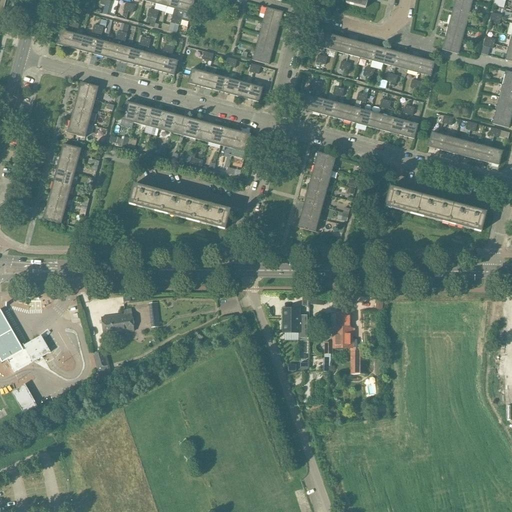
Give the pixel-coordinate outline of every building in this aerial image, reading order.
[(157,0),(156,5),(168,8),(170,0),(157,0)] [(170,0),(168,8),(167,14),(174,15),(174,16),(178,17),(178,18),(180,11),(182,0),(170,0)] [(192,14),(195,0),(182,0),(180,11),(178,18),(182,19),(182,21),(189,23),(191,14),(192,14)] [(347,0),(346,4),(365,9),(367,0),(347,0)] [(472,3),(462,0),(455,0),(453,11),(469,16),(472,3)] [(280,26),(283,12),(266,8),(263,21),(280,26)] [(155,29),(158,20),(160,12),(155,11),(153,19),(151,27),(155,29)] [(466,29),(469,16),(453,11),(449,24),(466,29)] [(174,33),(176,25),(178,17),(174,16),(171,24),(170,24),(168,32),(174,33)] [(178,18),(178,17),(176,25),(174,33),(177,34),(179,26),(180,26),(182,21),(182,19),(178,18)] [(263,21),(262,26),(260,34),(276,39),(280,26),(263,21)] [(117,39),(121,40),(124,33),(126,25),(123,24),(121,32),(119,32),(117,39)] [(466,29),(449,24),(446,37),(462,42),(466,29)] [(72,34),(60,31),(56,45),(69,49),(72,34)] [(320,48),(325,50),(329,35),(316,32),(313,47),(320,48)] [(69,49),(80,52),(84,37),(72,34),(69,49)] [(273,52),(276,39),(260,34),(256,47),(273,52)] [(329,35),(325,50),(337,53),(340,38),(329,35)] [(96,40),(84,37),(80,52),(92,55),(96,40)] [(459,55),(462,42),(446,37),(442,50),(459,55)] [(352,41),(340,38),(337,53),(348,56),(352,41)] [(92,55),(104,58),(108,43),(96,40),(92,55)] [(364,44),(352,41),(348,56),(360,59),(364,44)] [(120,46),(108,43),(104,58),(116,61),(120,46)] [(376,47),(364,44),(360,59),(372,62),(376,47)] [(116,61),(128,64),(131,50),(120,46),(116,61)] [(269,65),(273,52),(256,47),(253,61),(269,65)] [(388,51),(376,47),(372,62),(384,65),(388,51)] [(143,53),(131,50),(128,64),(140,67),(143,53)] [(399,54),(388,51),(384,65),(396,68),(399,54)] [(140,67),(151,71),(155,56),(143,53),(140,67)] [(411,57),(399,54),(396,68),(407,71),(411,57)] [(167,59),(155,56),(151,71),(163,74),(167,59)] [(423,60),(411,57),(407,71),(419,74),(423,60)] [(163,74),(174,77),(178,62),(167,59),(163,74)] [(419,74),(431,77),(435,63),(423,60),(419,74)] [(188,84),(200,87),(204,73),(192,70),(188,84)] [(511,87),(511,73),(506,72),(503,85),(511,87)] [(216,76),(204,73),(200,87),(212,90),(216,76)] [(227,79),(216,76),(212,90),(224,94),(227,79)] [(239,82),(227,79),(224,94),(235,97),(239,82)] [(251,85),(239,82),(235,97),(247,100),(251,85)] [(95,101),(99,88),(81,83),(77,96),(95,101)] [(263,88),(251,85),(247,100),(259,103),(263,88)] [(511,87),(503,85),(502,88),(499,98),(511,101),(511,87)] [(312,98),(300,94),(296,109),(308,112),(312,98)] [(74,108),(92,113),(95,101),(77,96),(74,108)] [(324,101),(312,98),(308,112),(320,115),(324,101)] [(511,101),(499,98),(498,102),(496,111),(511,115),(511,101)] [(335,104),(324,101),(320,115),(332,118),(335,104)] [(121,120),(134,124),(138,106),(126,102),(121,120)] [(347,107),(335,104),(332,118),(344,121),(347,107)] [(150,109),(138,106),(134,124),(146,127),(150,109)] [(347,107),(344,121),(355,125),(359,110),(355,109),(347,107)] [(89,125),(92,113),(74,108),(71,121),(89,125)] [(150,109),(146,127),(158,130),(162,112),(150,109)] [(371,113),(359,110),(355,125),(367,128),(371,113)] [(511,115),(496,111),(492,125),(509,129),(511,115)] [(174,115),(162,112),(158,130),(170,133),(174,115)] [(383,116),(371,113),(367,128),(379,131),(383,116)] [(176,135),(183,137),(188,119),(174,115),(170,133),(176,135)] [(394,119),(383,116),(379,131),(391,134),(394,119)] [(201,122),(188,119),(183,137),(196,140),(201,122)] [(406,123),(394,119),(391,134),(403,137),(406,123)] [(85,138),(89,125),(71,121),(67,133),(85,138)] [(201,122),(196,140),(208,143),(213,126),(201,122)] [(418,126),(406,123),(403,137),(414,140),(418,126)] [(225,129),(213,126),(208,143),(219,146),(221,147),(225,129)] [(221,147),(233,150),(237,132),(225,129),(221,147)] [(508,133),(496,130),(494,138),(498,139),(499,138),(506,140),(508,133)] [(250,135),(237,132),(233,150),(246,153),(250,135)] [(428,148),(440,151),(444,136),(432,133),(428,148)] [(110,136),(109,142),(122,146),(124,140),(110,136)] [(456,139),(444,136),(440,151),(452,154),(456,139)] [(137,141),(129,139),(127,147),(135,149),(137,141)] [(452,154),(463,157),(467,142),(456,139),(452,154)] [(475,145),(473,144),(468,142),(467,142),(463,157),(475,160),(479,145),(475,145)] [(78,162),(82,150),(63,145),(60,157),(78,162)] [(475,160),(487,163),(491,148),(479,145),(475,160)] [(503,152),(491,148),(487,163),(499,166),(503,152)] [(317,153),(314,166),(332,171),(336,158),(317,153)] [(75,175),(78,162),(60,157),(56,170),(75,175)] [(329,183),(332,171),(314,166),(311,178),(329,183)] [(53,182),(72,187),(75,175),(56,170),(53,182)] [(329,183),(311,178),(307,191),(326,196),(329,183)] [(349,180),(348,187),(356,189),(357,182),(349,180)] [(68,200),(72,187),(53,182),(50,195),(68,200)] [(166,193),(136,186),(134,185),(128,205),(161,213),(166,193)] [(385,207),(417,216),(422,196),(390,187),(385,207)] [(323,206),(326,196),(307,191),(304,203),(322,208),(323,206)] [(193,222),(198,202),(166,193),(161,213),(193,222)] [(47,207),(65,212),(68,200),(50,195),(47,207)] [(417,216),(449,224),(454,204),(440,201),(422,196),(417,216)] [(225,230),(230,210),(198,202),(193,222),(225,230)] [(304,203),(301,216),(319,221),(322,208),(304,203)] [(486,213),(454,204),(449,224),(481,232),(486,213)] [(61,225),(65,212),(47,207),(43,220),(61,225)] [(337,219),(346,222),(348,215),(339,213),(337,219)] [(316,233),(319,221),(301,216),(298,228),(316,233)] [(307,338),(307,316),(299,316),(299,309),(283,309),(283,333),(298,333),(298,338),(307,338)] [(125,315),(102,318),(104,333),(133,329),(131,310),(124,311),(125,315)] [(0,360),(20,349),(0,313),(0,360)] [(342,349),(343,313),(335,313),(335,327),(332,327),(333,344),(325,344),(325,356),(332,356),(332,349),(342,349)] [(350,313),(343,313),(342,349),(353,349),(352,329),(350,329),(350,313)] [(6,358),(8,361),(13,370),(31,360),(33,363),(34,363),(43,357),(47,355),(50,353),(41,336),(40,337),(37,338),(23,346),(24,347),(6,358)] [(91,348),(97,369),(108,366),(102,345),(91,348)] [(363,351),(355,351),(355,373),(364,373),(363,351)] [(24,415),(38,408),(35,403),(36,403),(33,399),(28,390),(25,385),(24,386),(12,393),(24,415)]
